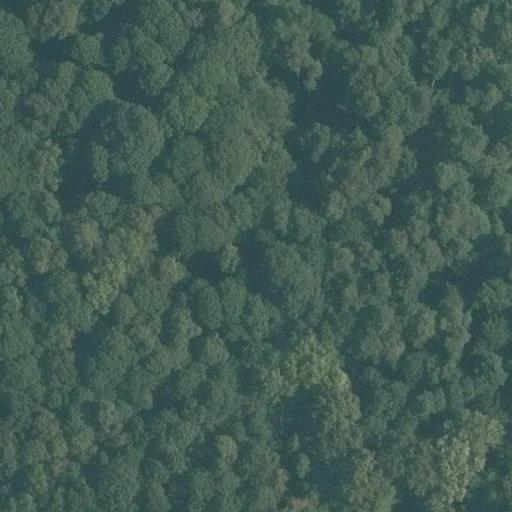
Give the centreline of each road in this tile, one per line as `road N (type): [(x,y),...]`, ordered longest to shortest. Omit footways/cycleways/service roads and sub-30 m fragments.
road 1 (unknown): [(119,0),(358,511)]
road 2 (track): [(397,511),(511,449)]
